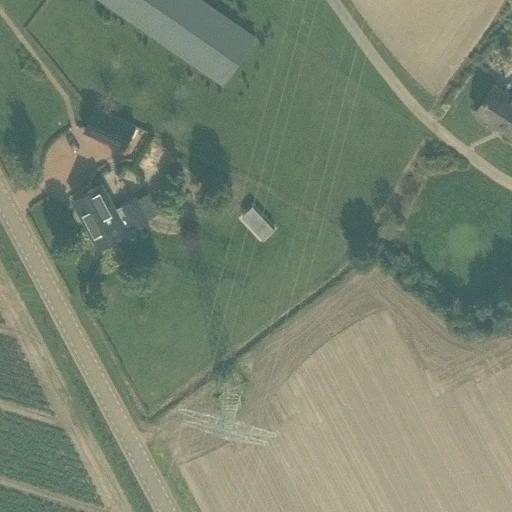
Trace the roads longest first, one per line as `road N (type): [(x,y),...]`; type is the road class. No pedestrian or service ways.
road 1 (tertiary): [(165,511),(0,199)]
road 2 (unclassified): [(511,183),(441,133),(376,64),(332,0)]
